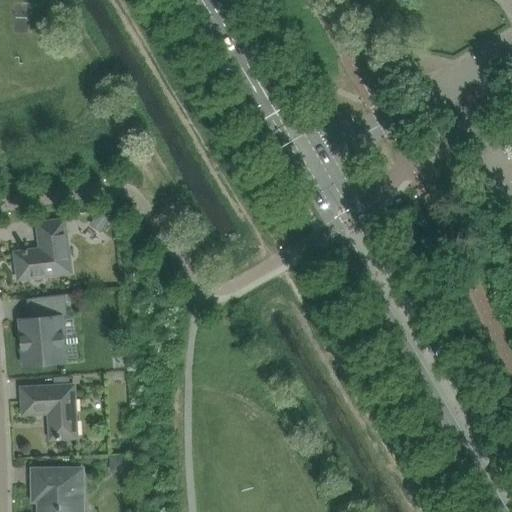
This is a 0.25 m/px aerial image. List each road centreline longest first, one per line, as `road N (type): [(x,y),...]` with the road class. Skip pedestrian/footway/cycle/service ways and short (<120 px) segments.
road 1 (secondary): [(313,165),(319,195),(503,511)]
road 2 (secondary): [(511,477),(359,211),(343,186),(313,165)]
road 3 (secondary): [(313,165),(216,0)]
road 4 (tertiary): [(313,165),(451,84)]
road 5 (residential): [(511,188),(451,84)]
